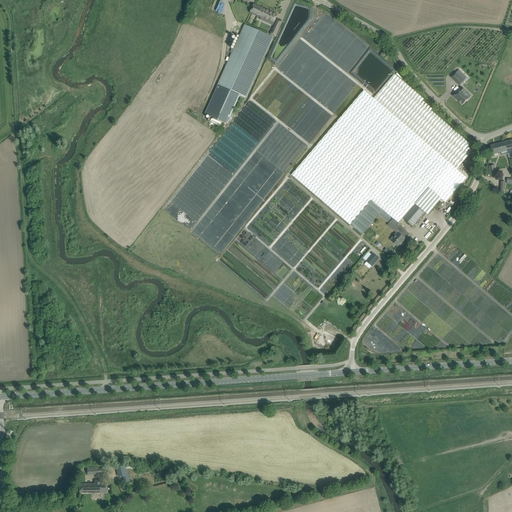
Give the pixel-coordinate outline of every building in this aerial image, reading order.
[(278,15),(254,4),(250,13),(261,18),(261,17),(274,23),(278,15)] [(245,98),(273,37),(245,24),(217,86),(205,113),(227,123),(230,118),(240,96),(245,98)] [(279,28),(274,25),(270,34),(275,37),(279,28)] [(464,81),(456,72),(451,77),(460,86),(464,81)] [(364,90),(291,175),(350,225),(350,224),(362,234),(379,215),(388,223),(392,218),(395,220),(399,224),(403,219),(412,226),(425,212),(427,214),(441,199),(445,202),(466,177),(456,169),(472,151),(467,147),(470,144),(431,110),(432,109),(423,101),(424,99),(394,74),(373,98),(364,90)] [(463,105),(469,99),(463,93),(465,90),(462,87),(460,89),(460,88),(452,96),(456,99),(457,99),(463,105)] [(245,107),(218,142),(220,142),(224,145),(215,145),(209,153),(225,164),(233,162),(240,166),(247,157),(245,156),(245,152),(243,155),(241,155),(241,152),(239,151),(237,145),(255,145),(261,137),(261,136),(264,135),(264,130),(265,129),(257,123),(256,119),(249,114),(247,115),(247,111),(248,110),(245,107)] [(208,121),(220,127),(223,122),(210,116),(208,121)] [(504,142),(490,145),(492,154),(501,152),(502,155),(507,154),(507,151),(504,142)] [(207,155),(171,201),(185,212),(189,211),(191,209),(197,211),(198,213),(201,215),(208,207),(206,205),(207,202),(206,202),(207,200),(205,199),(203,194),(206,192),(204,187),(208,188),(209,183),(216,185),(218,177),(222,176),(223,177),(224,173),(225,176),(224,176),(225,178),(227,176),(225,174),(227,173),(225,169),(207,155)] [(391,241),(397,246),(401,242),(402,243),(406,239),(401,235),(403,232),(404,233),(406,230),(402,226),(399,229),(401,231),(399,233),(398,233),(391,241)] [(380,261),(373,256),(367,264),(373,269),(380,261)] [(116,467),(118,477),(123,476),(124,482),(129,481),(128,475),(127,475),(126,468),(129,468),(129,464),(116,467)] [(87,475),(104,474),(103,467),(86,469),(87,475)] [(79,493),(84,493),(106,492),(106,484),(100,484),(100,480),(95,480),(95,484),(79,484),(79,493)]
